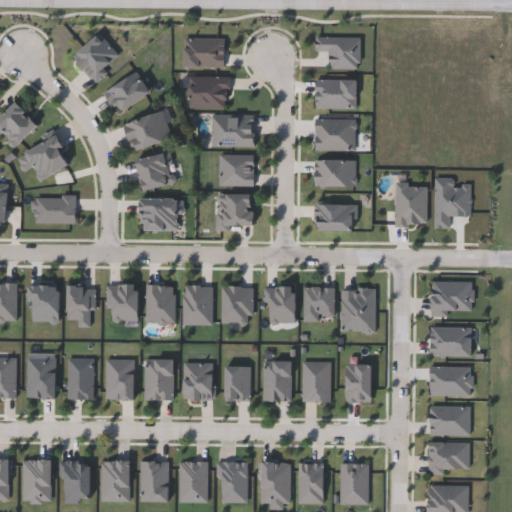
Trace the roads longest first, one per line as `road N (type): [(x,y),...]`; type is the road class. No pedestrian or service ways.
road 1 (residential): [(511,252),(0,249)]
road 2 (residential): [(406,429),(0,426)]
road 3 (tertiary): [(511,3),(184,0)]
road 4 (residential): [(405,511),(406,252)]
road 5 (residential): [(20,53),(88,121),(104,155),(112,250)]
road 6 (residential): [(288,47),(289,251)]
